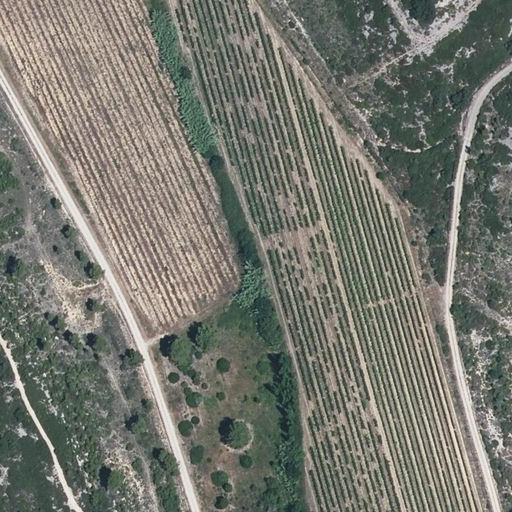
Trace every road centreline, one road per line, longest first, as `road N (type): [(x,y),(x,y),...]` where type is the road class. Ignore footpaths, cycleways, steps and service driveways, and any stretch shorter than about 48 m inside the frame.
road 1 (track): [(0,77),(108,275),(194,511)]
road 2 (track): [(496,511),(457,358),(448,267),(476,107),(511,70)]
